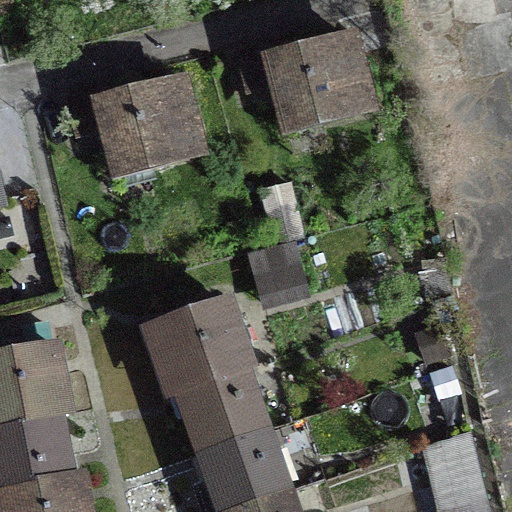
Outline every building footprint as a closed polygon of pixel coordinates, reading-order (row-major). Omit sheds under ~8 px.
[(385,125),(364,45),(267,70),(265,59),(236,67),(247,106),(280,98),(294,148),(385,125)] [(209,166),(192,93),(100,115),(96,103),(69,109),(78,148),(108,141),(119,188),(209,166)] [(0,169),(0,217),(11,214),(0,169)] [(293,199),(265,203),(272,247),(295,239),(293,199)] [(272,247),(241,257),(258,306),(312,288),(295,239),(272,247)] [(240,308),(148,341),(173,410),(183,407),(254,380),(265,377),(240,308)] [(67,354),(0,366),(0,439),(67,428),(80,425),(67,354)] [(254,380),(183,407),(204,471),(279,445),(254,380)] [(67,428),(0,439),(0,503),(78,489),(67,428)] [(467,440),(424,450),(435,505),(481,494),(467,440)] [(218,511),(264,511),(298,499),(279,445),(204,471),(218,511)] [(78,489),(0,503),(0,511),(92,511),(88,487),(78,489)] [(485,511),(481,494),(435,505),(436,511),(485,511)] [(302,511),(298,499),(264,511),(302,511)]
